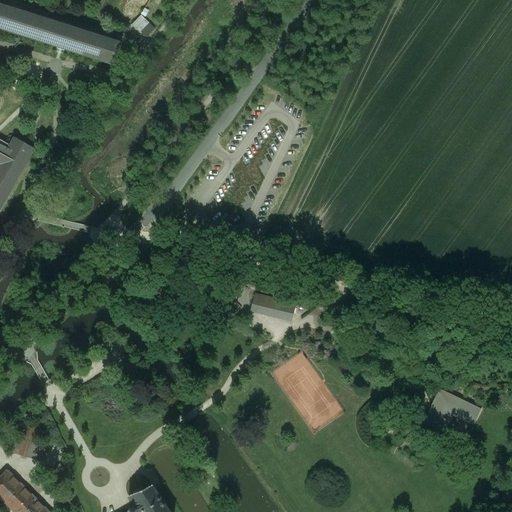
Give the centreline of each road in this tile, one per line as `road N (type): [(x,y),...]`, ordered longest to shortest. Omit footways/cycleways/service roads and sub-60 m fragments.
road 1 (track): [(132,232),(511,320)]
road 2 (unclassified): [(132,232),(313,0)]
road 3 (residential): [(0,364),(132,232)]
